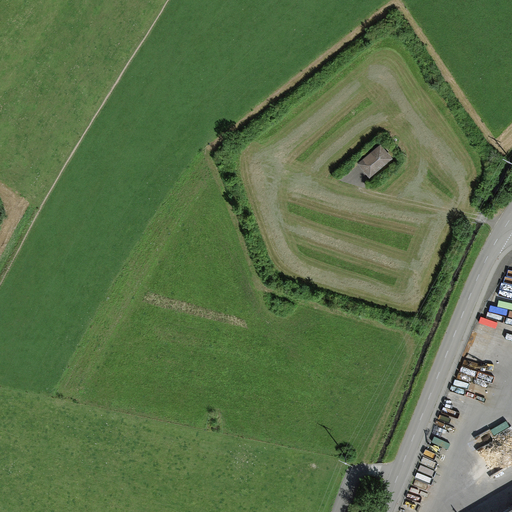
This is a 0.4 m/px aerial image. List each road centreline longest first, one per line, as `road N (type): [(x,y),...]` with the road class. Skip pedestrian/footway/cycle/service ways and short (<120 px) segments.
road 1 (tertiary): [(507,222),(384,511)]
road 2 (track): [(358,189),(507,222)]
